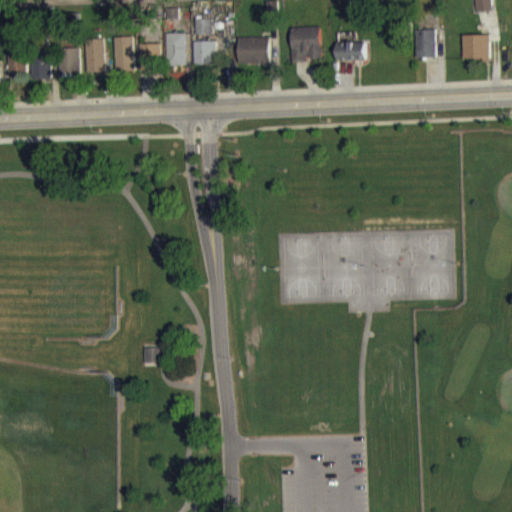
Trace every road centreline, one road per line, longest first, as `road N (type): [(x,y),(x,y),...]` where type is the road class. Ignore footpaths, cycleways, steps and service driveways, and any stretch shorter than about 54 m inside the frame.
road 1 (tertiary): [(0,114),(511,92)]
road 2 (residential): [(229,511),(230,422),(211,240)]
road 3 (residential): [(179,106),(211,240)]
road 4 (residential): [(211,240),(211,105)]
